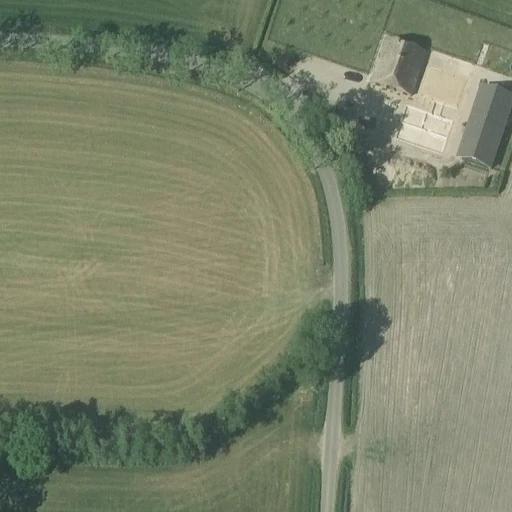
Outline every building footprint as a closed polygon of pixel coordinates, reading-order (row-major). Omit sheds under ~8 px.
[(258,0),(245,54),(291,65),(306,0),(258,0)] [(511,58),(511,21),(505,20),(495,53),(511,58)] [(329,30),(320,77),(355,84),(365,37),(329,30)] [(409,99),(424,57),(385,44),(371,86),(409,99)] [(404,108),(393,141),(440,157),(452,123),(436,118),(440,106),(456,111),(466,81),(429,69),(419,99),(433,103),(429,116),(404,108)] [(507,117),(480,107),(460,164),(488,173),(507,117)]
